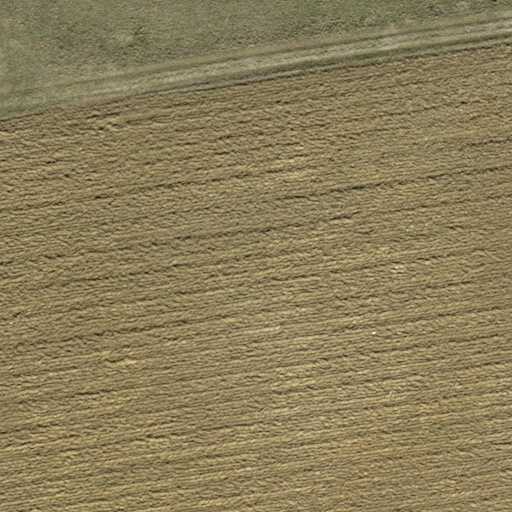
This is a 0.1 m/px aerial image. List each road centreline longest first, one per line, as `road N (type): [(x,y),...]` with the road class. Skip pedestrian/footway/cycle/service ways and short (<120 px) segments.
road 1 (track): [(0,36),(145,97),(511,39)]
road 2 (track): [(145,97),(0,117)]
